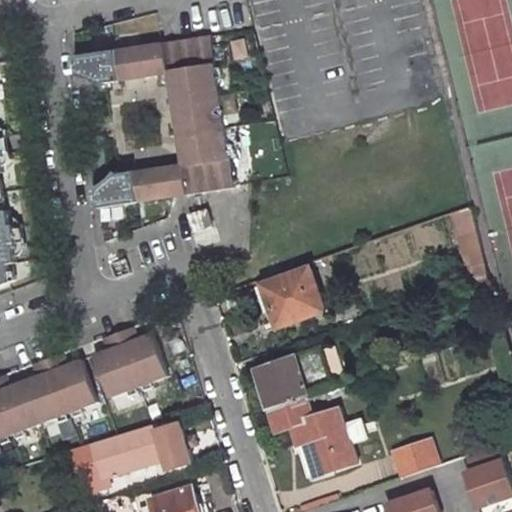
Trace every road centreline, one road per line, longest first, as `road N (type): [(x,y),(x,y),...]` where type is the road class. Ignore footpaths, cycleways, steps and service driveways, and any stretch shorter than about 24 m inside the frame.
road 1 (residential): [(89,302),(45,21)]
road 2 (residential): [(256,511),(179,271)]
